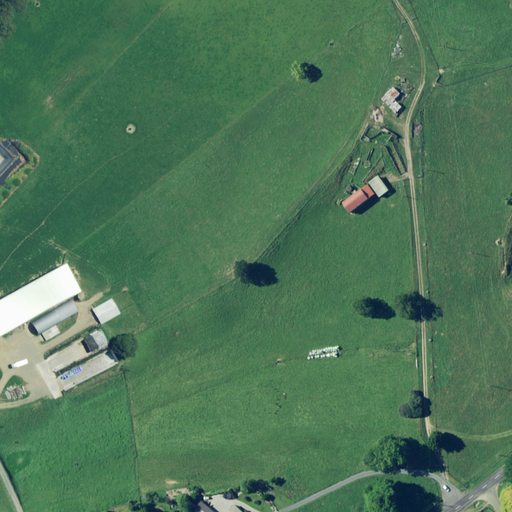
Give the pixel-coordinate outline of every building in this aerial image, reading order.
[(401,93),(394,87),(382,99),(396,112),(402,106),(395,100),(401,93)] [(420,123),(412,122),(411,138),(420,138),(420,123)] [(389,190),(378,175),(369,182),(379,196),(389,190)] [(374,194),(367,184),(343,203),(350,212),(374,194)] [(118,313),(109,299),(91,309),(100,324),(118,313)] [(40,333),(54,325),(76,312),(69,300),(29,323),(36,335),(40,333)] [(59,333),(54,325),(40,333),(45,341),(59,333)] [(208,511),(216,504),(206,496),(198,505),(206,511),(208,511)]
